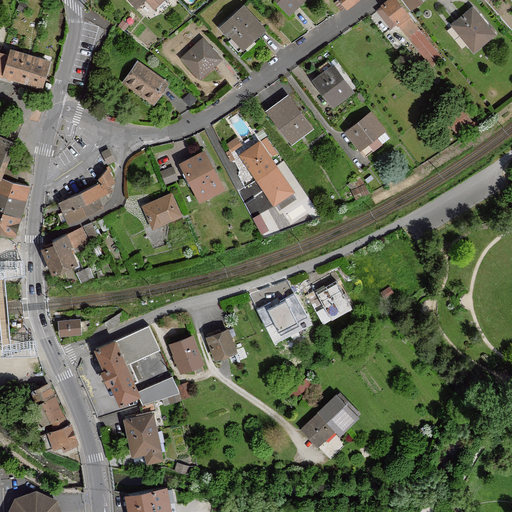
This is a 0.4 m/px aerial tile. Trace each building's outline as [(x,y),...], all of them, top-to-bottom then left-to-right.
[(302,0),(278,0),(289,12),(302,0)] [(409,14),(398,0),(390,0),(380,8),(393,26),(399,21),(409,14)] [(232,17),(224,24),(231,33),(234,30),(237,33),(231,38),(238,46),(257,29),(259,32),(265,27),(246,5),(239,11),(242,13),(234,20),(232,17)] [(473,8),(452,25),(474,51),(494,34),(473,8)] [(409,14),(399,21),(410,36),(419,28),(409,14)] [(419,28),(410,36),(433,66),(442,58),(419,28)] [(203,38),(182,57),(200,77),(221,57),(203,38)] [(48,62),(12,52),(4,77),(42,88),(50,63),(48,62)] [(167,82),(138,61),(124,81),(153,102),(167,82)] [(337,66),(319,80),(337,103),(354,89),(337,66)] [(190,92),(184,99),(190,105),(196,98),(190,92)] [(290,96),(272,110),(284,126),(281,127),(293,143),(313,128),(290,96)] [(460,104),(445,114),(461,137),(480,125),(477,120),(472,123),(460,104)] [(374,113),(351,131),(370,155),(393,137),(374,113)] [(266,136),(263,131),(258,134),(261,139),(266,136)] [(16,142),(0,135),(0,175),(1,175),(3,176),(16,142)] [(242,145),(237,139),(228,145),(232,151),(242,145)] [(260,145),(245,156),(253,168),(251,169),(258,179),(275,168),(260,145)] [(115,161),(109,150),(103,153),(106,160),(108,164),(115,161)] [(206,154),(183,166),(202,203),(226,190),(206,154)] [(99,182),(60,202),(70,223),(82,219),(95,213),(103,208),(99,198),(112,191),(110,186),(114,184),(108,172),(110,171),(108,167),(104,171),(100,176),(97,178),(99,182)] [(178,179),(173,168),(162,172),(167,184),(178,179)] [(275,168),(258,179),(266,192),(268,191),(276,202),(275,203),(280,212),(297,201),(275,168)] [(0,176),(0,207),(18,214),(27,184),(3,176),(1,175),(0,176)] [(173,193),(145,205),(155,226),(182,214),(173,193)] [(21,215),(18,214),(0,207),(0,231),(15,234),(21,215)] [(260,216),(254,219),(263,234),(269,230),(260,216)] [(98,235),(92,221),(83,226),(90,239),(98,235)] [(76,231),(69,235),(73,243),(80,239),(76,231)] [(54,244),(45,249),(55,273),(77,263),(70,246),(73,244),(73,243),(69,235),(69,234),(53,241),(54,244)] [(338,282),(318,293),(333,319),(353,308),(338,282)] [(267,303),(257,309),(266,325),(274,321),(281,333),(299,324),(297,321),(307,315),(295,293),(269,307),(267,303)] [(123,311),(105,323),(109,330),(128,318),(123,311)] [(58,319),(60,335),(83,332),(80,316),(58,319)] [(159,348),(148,323),(94,348),(97,353),(104,368),(102,369),(105,376),(108,383),(110,382),(119,402),(139,393),(134,382),(142,378),(136,364),(139,363),(137,358),(159,348)] [(216,332),(208,335),(216,356),(218,356),(234,349),(227,328),(221,330),(220,328),(216,330),(216,332)] [(191,335),(171,343),(181,369),(201,361),(191,335)] [(177,388),(172,375),(145,387),(152,402),(155,401),(180,395),(177,388)] [(51,429),(43,432),(51,451),(77,441),(52,379),(33,387),(51,429)] [(180,382),(182,392),(191,391),(189,380),(180,382)] [(338,396),(304,427),(317,441),(335,425),(339,430),(356,415),(338,396)] [(152,402),(140,406),(141,412),(152,411),(157,410),(155,401),(152,402)] [(162,458),(152,411),(141,412),(141,415),(125,419),(133,454),(146,451),(147,454),(145,454),(147,461),(162,458)] [(128,493),(131,506),(128,507),(129,511),(176,511),(171,486),(166,487),(165,485),(128,493)] [(37,491),(16,499),(9,511),(61,511),(58,501),(55,500),(37,491)]
